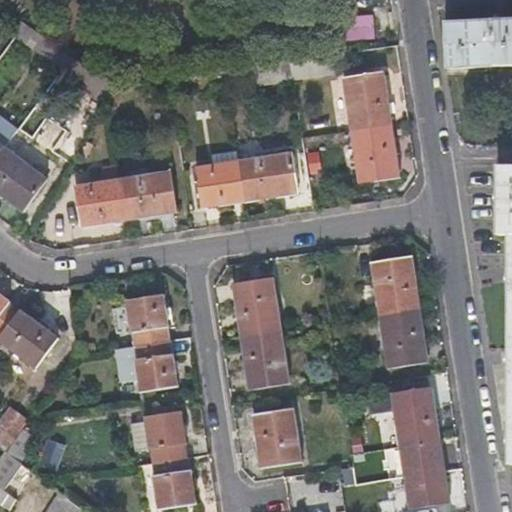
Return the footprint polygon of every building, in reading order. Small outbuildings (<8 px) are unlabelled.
[(10,13),(0,6),(0,20),(4,23),(10,13)] [(4,23),(18,34),(25,24),(13,15),(10,13),(4,23)] [(511,20),(446,23),(448,68),(511,65),(511,20)] [(18,34),(16,36),(30,46),(39,34),(25,24),(18,34)] [(39,34),(30,46),(47,58),(56,46),(39,34)] [(56,46),(47,58),(63,70),(72,57),(56,46)] [(63,70),(60,74),(73,83),(85,66),(72,57),(63,70)] [(73,83),(94,97),(106,80),(85,66),(73,83)] [(351,128),(391,121),(383,74),(344,80),(351,128)] [(94,97),(107,107),(117,90),(117,88),(106,80),(94,97)] [(0,119),(0,153),(4,149),(16,132),(0,119)] [(400,176),(391,121),(351,128),(360,183),(400,176)] [(70,159),(78,138),(41,123),(33,144),(70,159)] [(4,149),(0,153),(0,194),(22,212),(46,179),(4,149)] [(292,154),(240,162),(246,202),(297,193),(292,154)] [(246,202),(240,162),(198,169),(204,209),(246,202)] [(511,165),(499,165),(498,235),(511,236),(510,463),(511,463),(511,165)] [(119,180),(125,220),(175,213),(169,173),(119,180)] [(83,227),(125,220),(119,180),(77,187),(83,227)] [(372,264),(380,315),(419,309),(411,258),(372,264)] [(234,286),(242,336),(279,330),(271,280),(234,286)] [(0,336),(18,312),(8,304),(9,303),(0,295),(0,336)] [(137,332),(138,344),(167,340),(164,328),(166,327),(161,296),(130,300),(135,332),(137,332)] [(419,309),(380,315),(388,366),(426,360),(419,309)] [(18,312),(0,336),(0,338),(10,346),(10,348),(35,367),(57,338),(31,319),(29,321),(18,312)] [(279,330),(242,336),(250,386),(287,381),(279,330)] [(142,376),(145,391),(175,387),(174,375),(171,356),(171,355),(169,354),(167,340),(138,344),(121,347),(126,378),(142,376)] [(393,395),(401,446),(439,440),(431,389),(393,395)] [(0,423),(0,444),(6,450),(22,428),(26,422),(27,420),(11,407),(0,423)] [(293,410),(256,416),(264,465),(300,459),(293,410)] [(154,450),(155,462),(185,457),(183,445),(185,444),(180,413),(146,418),(147,422),(152,450),(154,450)] [(132,425),(137,452),(152,450),(147,422),(132,425)] [(6,450),(5,452),(19,462),(36,438),(22,428),(6,450)] [(439,440),(401,446),(410,506),(448,500),(439,440)] [(399,448),(385,450),(390,479),(403,477),(399,448)] [(185,457),(155,462),(157,475),(155,476),(160,508),(195,503),(190,472),(188,472),(185,457)] [(4,490),(16,499),(34,474),(21,465),(4,490)] [(291,479),(291,495),(311,496),(312,488),(330,489),(331,481),(291,479)] [(0,495),(0,503),(9,510),(16,499),(4,490),(0,495)] [(46,511),(79,511),(82,509),(59,492),(46,511)]
